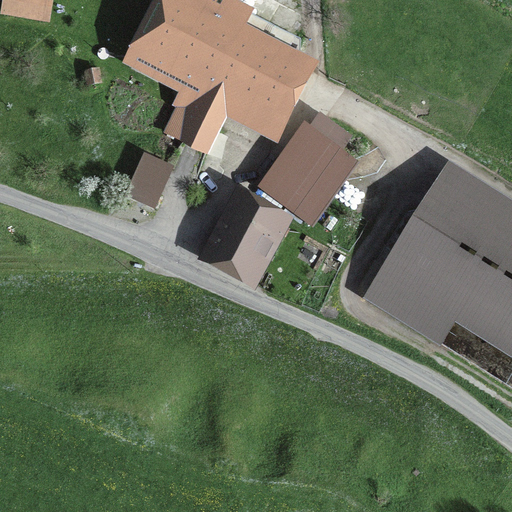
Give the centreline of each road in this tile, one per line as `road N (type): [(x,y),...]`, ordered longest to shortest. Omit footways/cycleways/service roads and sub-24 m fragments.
road 1 (unclassified): [(0,198),(406,365),(511,436)]
road 2 (track): [(143,255),(253,178),(281,145),(309,89),(310,0)]
